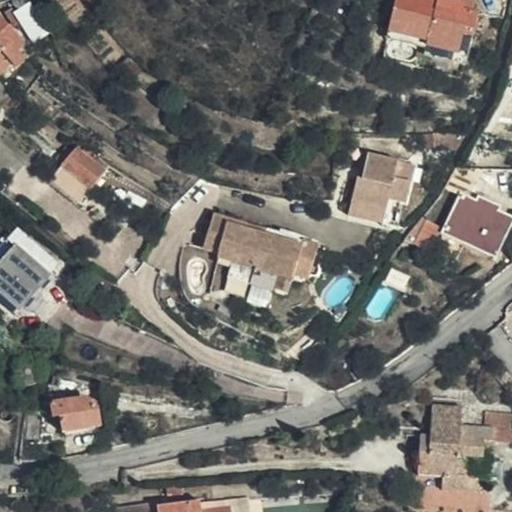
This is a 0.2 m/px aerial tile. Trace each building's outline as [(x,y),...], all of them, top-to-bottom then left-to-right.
[(426,44),(462,54),(466,31),(476,32),(481,9),(472,6),(465,3),(464,0),(395,0),(389,29),(427,38),(426,44)] [(0,68),(3,65),(8,69),(22,55),(13,44),(20,36),(0,17),(0,68)] [(5,90),(0,96),(0,105),(7,111),(17,99),(5,90)] [(75,156),(63,170),(90,193),(105,175),(96,166),(92,171),(75,156)] [(366,175),(370,158),(364,157),(359,174),(366,175)] [(404,165),(370,158),(366,175),(359,174),(352,203),(384,211),(386,201),(406,205),(411,185),(401,183),(404,165)] [(415,167),(404,165),(401,183),(411,185),(415,167)] [(90,193),(63,170),(51,183),(80,205),(90,193)] [(450,232),(500,252),(511,222),(511,218),(498,214),(501,206),(482,198),(480,204),(463,197),(450,232)] [(384,211),(352,203),(348,219),(380,225),(384,211)] [(229,288),(253,294),(267,241),(247,235),(247,229),(215,220),(206,256),(220,260),(220,266),(234,271),(229,288)] [(0,279),(0,293),(31,313),(62,262),(14,232),(6,245),(16,253),(0,279)] [(267,241),(253,294),(269,299),(274,282),(291,287),(291,283),(309,286),(319,250),(285,241),(283,245),(267,241)] [(43,400),(50,395),(52,390),(50,378),(39,371),(27,375),(23,385),(26,394),(32,400),(43,400)] [(462,493),(487,493),(488,475),(488,456),(505,456),(505,437),(511,437),(511,423),(483,424),(483,406),(451,406),(450,426),(457,426),(457,436),(450,435),(440,436),(439,478),(461,477),(462,493)] [(76,447),(117,438),(114,424),(104,425),(103,414),(94,410),(62,416),(64,432),(73,431),(76,447)] [(511,474),(488,475),(487,493),(511,492),(511,474)]
